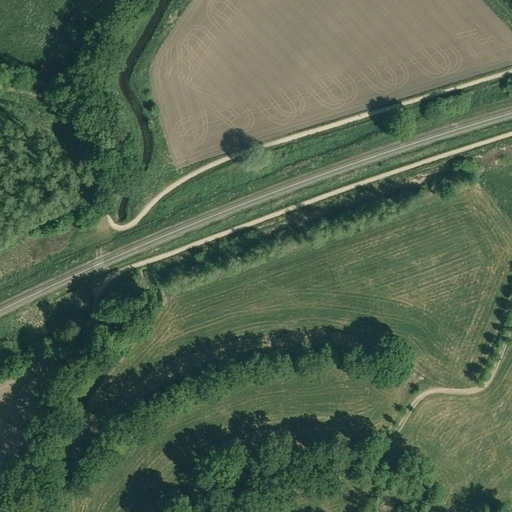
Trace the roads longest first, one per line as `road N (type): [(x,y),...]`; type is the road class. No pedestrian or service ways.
road 1 (track): [(15,511),(39,437),(92,331),(96,296),(110,278),(511,133)]
road 2 (track): [(250,511),(371,468),(421,393),(478,391),(511,322)]
road 3 (track): [(102,208),(102,66)]
